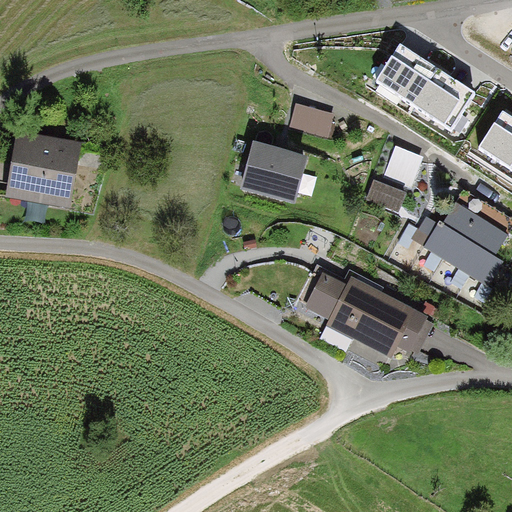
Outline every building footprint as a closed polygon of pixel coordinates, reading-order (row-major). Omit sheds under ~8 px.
[(282,0),(283,0),(307,8),(309,0),(282,0)] [(401,44),(372,89),(448,137),(476,92),(446,73),(433,64),(401,44)] [(336,117),(297,106),(290,128),(329,140),(336,117)] [(503,113),(480,151),(511,170),(511,118),(511,119),(503,113)] [(18,133),(7,198),(71,210),(82,144),(18,133)] [(279,152),(253,145),(242,188),(293,202),(304,159),(279,152)] [(389,176),(417,188),(427,164),(399,152),(389,176)] [(374,183),(367,203),(396,213),(403,193),(374,183)] [(495,257),(511,231),(511,219),(464,190),(439,230),(427,250),(486,287),(503,263),(495,257)] [(330,320),(349,287),(323,274),(305,306),(330,320)] [(424,317),(353,280),(349,287),(330,320),(327,326),(358,343),(390,360),(399,344),(417,353),(432,326),(422,321),(424,317)]
